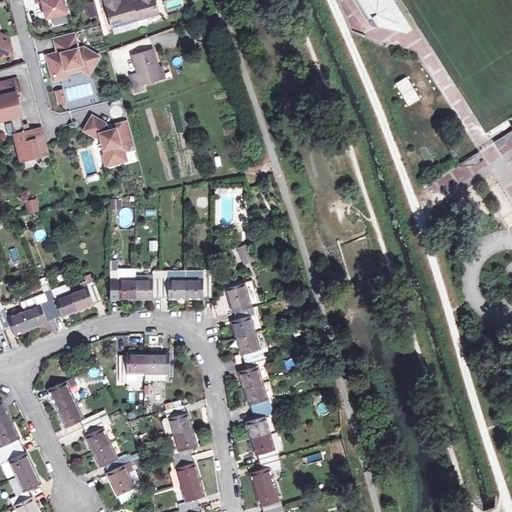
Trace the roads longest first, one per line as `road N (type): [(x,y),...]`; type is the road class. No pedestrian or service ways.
road 1 (unclassified): [(511,508),(415,209),(332,0)]
road 2 (residential): [(378,511),(294,221),(218,0)]
road 3 (residential): [(0,363),(108,321),(155,317),(200,340),(219,395),(232,511)]
road 4 (residential): [(54,134),(16,0)]
